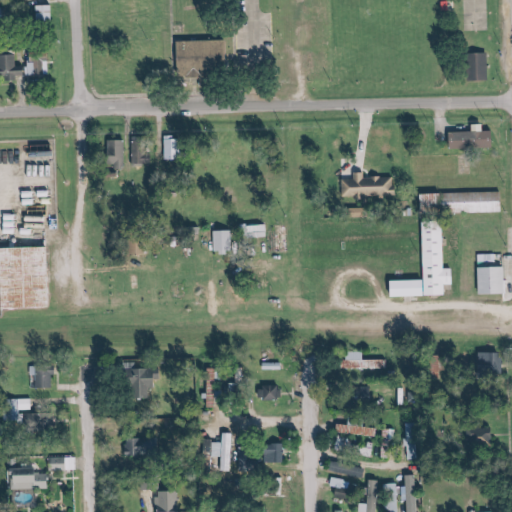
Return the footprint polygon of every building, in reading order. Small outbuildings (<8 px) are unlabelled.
[(434,1),(434,12),(446,12),(445,1),(434,1)] [(54,5),(38,6),(39,21),(54,21),(54,5)] [(169,41),(170,80),(220,78),(218,39),(169,41)] [(489,53),(472,53),(473,81),(490,80),(489,53)] [(496,149),(495,131),(486,131),(486,124),(475,124),(475,131),(450,132),(451,150),(496,149)] [(134,166),(154,165),(154,141),(145,141),(145,135),(133,136),(134,166)] [(167,159),(181,159),(181,137),(167,136),(167,159)] [(126,169),(127,140),(111,139),(111,168),(126,169)] [(343,179),(344,198),(397,195),(396,176),(366,178),(366,172),(355,173),(355,179),(343,179)] [(504,192),(425,194),(426,214),(505,211),(504,192)] [(448,295),(448,285),(456,284),(456,268),(447,268),(446,222),(425,222),(426,280),(395,280),(395,296),(448,295)] [(233,230),(217,231),(217,251),(234,250),(233,230)] [(52,307),(51,247),(3,248),(4,308),(52,307)] [(509,294),(508,267),(499,267),(499,264),(481,265),(482,294),(509,294)] [(387,360),(365,359),(365,352),(348,351),(347,368),(387,369),(387,360)] [(506,373),(506,353),(480,353),(480,372),(506,373)] [(34,366),(33,387),(53,388),(53,376),(58,376),(58,367),(34,366)] [(265,386),(265,400),(282,400),(282,385),(265,386)] [(33,398),(21,399),(21,410),(33,409),(33,398)] [(57,417),(27,414),(25,427),(55,430),(57,417)] [(410,457),(419,457),(417,423),(409,424),(410,457)] [(379,427),(340,425),(339,434),(378,436),(379,427)] [(494,443),(494,428),(469,429),(469,443),(494,443)] [(395,445),(395,431),(390,430),(390,434),(386,434),(385,445),(395,445)] [(234,434),(224,434),(223,470),(232,470),(234,434)] [(128,438),(128,461),(160,461),(160,438),(128,438)] [(288,445),(266,443),(264,461),(286,464),(288,445)] [(214,456),(222,456),(222,445),(214,445),(214,456)] [(239,455),(239,474),(261,475),(261,460),(247,460),(247,455),(239,455)] [(51,458),(51,471),(68,470),(68,457),(51,458)] [(51,488),(51,474),(41,475),(40,468),(13,469),(14,490),(51,488)] [(419,511),(419,475),(406,475),(406,511),(419,511)] [(353,481),(334,477),(332,486),(338,487),(336,496),(350,499),(353,481)] [(379,511),(381,480),(372,480),(371,503),(362,503),(361,511),(379,511)] [(388,511),(400,511),(399,483),(387,484),(388,511)] [(182,511),(182,491),(157,492),(157,511),(182,511)]
